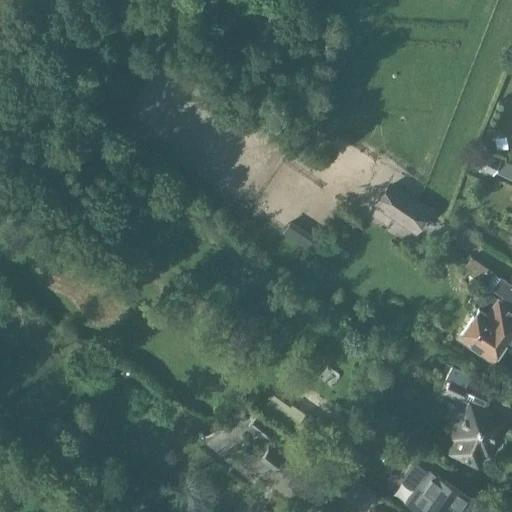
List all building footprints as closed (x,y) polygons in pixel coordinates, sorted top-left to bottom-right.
[(479,151),(473,164),(493,174),(494,172),(511,180),(511,166),(499,161),(479,151)] [(390,181),(374,204),(373,206),(415,235),(431,209),(390,181)] [(138,195),(124,215),(132,220),(136,215),(144,220),(157,201),(149,196),(146,201),(138,195)] [(511,346),(511,344),(511,286),(500,278),(495,275),(481,265),(476,271),(481,275),(483,273),(497,283),(492,289),(503,297),(500,302),(498,301),(488,316),(478,309),(459,337),(489,358),(488,360),(493,364),(497,358),(495,357),(505,342),(511,346)] [(504,419),(482,409),(488,397),(466,387),(472,375),(454,366),(448,379),(451,380),(445,391),(470,403),(454,437),(446,452),(477,468),(484,452),(488,453),(504,419)] [(305,415),(292,433),(311,446),(324,428),(305,414),(305,415)] [(269,450),(261,460),(273,470),(281,460),(269,450)] [(414,464),(401,481),(414,491),(405,503),(418,511),(463,511),(471,500),(429,469),(426,473),(414,464)] [(342,495),(361,509),(370,496),(351,482),(342,495)]
